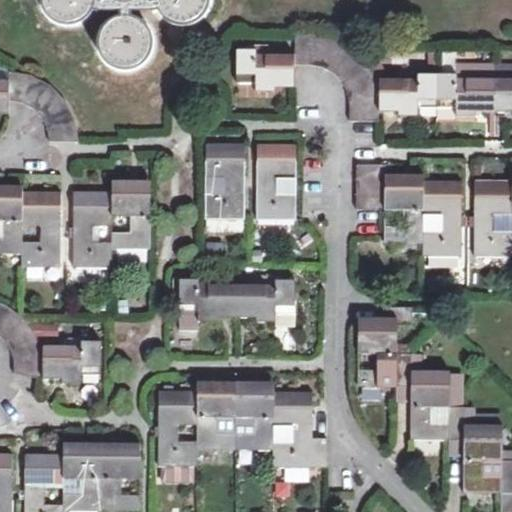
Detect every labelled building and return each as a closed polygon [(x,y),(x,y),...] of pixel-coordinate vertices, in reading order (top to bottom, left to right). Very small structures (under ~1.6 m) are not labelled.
[(101,9),(103,0),(102,0),(42,0),(43,2),(45,9),(47,13),(50,16),(53,19),(57,22),(61,23),(66,24),(70,25),(77,24),(83,22),(89,18),(90,17),(93,13),(96,10),(101,9)] [(101,9),(118,9),(131,9),(153,9),(152,0),(102,0),(103,0),(101,9)] [(152,0),(153,9),(160,9),(161,12),(163,15),(166,19),(169,21),(171,23),(175,25),(177,25),(181,26),(183,27),(187,27),(190,26),(194,25),(196,25),(200,23),(201,21),(205,19),(209,14),(212,7),(213,5),(214,1),(213,0),(152,0)] [(131,16),(131,9),(118,9),(117,16),(112,18),(109,21),(105,24),(104,26),(103,28),(101,32),(98,38),(98,41),(98,47),(100,54),(102,58),(103,60),(106,63),(109,66),(112,68),(114,69),(120,71),(125,72),(131,72),(137,70),(141,68),(144,65),(149,60),(151,56),(153,53),(153,50),(154,46),(154,42),(153,35),(150,29),(148,26),(145,22),(141,20),(138,17),(131,16)] [(294,53),(294,63),(314,64),(321,65),(328,68),(332,70),(338,74),(343,55),(344,41),(331,37),(294,36),(294,53)] [(380,108),(380,81),(376,81),(369,59),(353,42),(344,41),(343,55),(338,74),(342,81),(344,85),(347,93),(348,118),(380,119),(380,108)] [(254,53),(270,53),(270,45),(254,45),(254,48),(254,53)] [(254,53),(254,48),(237,48),(236,82),(255,83),(255,91),(275,91),(275,87),(275,77),(281,77),(282,73),(294,73),(294,63),(294,53),(270,53),(254,53)] [(479,63),(479,77),(495,77),(495,64),(479,63)] [(511,64),(495,64),(495,77),(511,77),(511,64)] [(419,76),(399,75),(381,74),(380,81),(380,108),(398,109),(398,112),(418,112),(419,105),(437,105),(438,70),(419,69),(419,76)] [(479,77),(477,77),(456,76),(456,70),(438,70),(437,105),(456,105),(456,112),(475,114),(476,110),(495,110),(495,77),(479,77)] [(0,98),(9,98),(16,99),(22,102),(29,105),(34,109),(39,114),(43,119),(46,125),(48,128),(49,135),(50,141),(80,141),(76,118),(74,112),(72,107),(70,105),(67,99),(64,96),(61,92),(58,89),(54,86),(46,81),(34,76),(26,74),(9,71),(8,77),(0,77),(0,98)] [(275,77),(275,87),(294,87),(294,73),(282,73),(281,77),(275,77)] [(511,77),(495,77),(495,110),(511,110),(511,77)] [(0,110),(9,110),(9,98),(0,98),(0,110)] [(224,194),(207,194),(207,217),(243,217),(243,189),(243,185),(240,185),(240,177),(244,177),(244,144),(207,143),(207,176),(224,177),(224,194)] [(259,186),(258,190),(258,217),(295,218),(295,195),(277,194),(277,177),(295,176),(296,144),(259,144),(258,177),(262,177),(262,186),(259,186)] [(385,204),(386,184),(386,171),(386,159),(358,159),(357,203),(385,204)] [(423,179),(423,172),(386,171),(386,184),(411,185),(412,179),(423,179)] [(207,176),(207,194),(224,194),(224,177),(207,176)] [(113,178),(113,191),(138,191),(138,185),(150,184),(150,178),(113,178)] [(422,239),(422,229),(423,212),(423,179),(412,179),(411,185),(386,184),(385,204),(385,207),(401,207),(401,222),(385,222),(384,238),(422,239)] [(422,229),(422,239),(422,252),(461,253),(462,220),(462,213),(462,180),(423,179),(423,212),(438,212),(438,229),(422,229)] [(511,180),(477,180),(476,214),(476,219),(475,254),(511,254),(511,230),(495,230),(496,213),(511,213),(511,180)] [(0,182),(0,195),(7,195),(8,191),(22,191),(22,183),(0,182)] [(138,191),(113,191),(113,214),(130,213),(130,230),(113,230),(113,240),(112,246),(150,246),(150,184),(138,185),(138,191)] [(62,190),(22,191),(22,224),(39,224),(38,239),(22,239),(22,251),(22,264),(61,265),(61,232),(62,190)] [(113,191),(75,190),(74,224),(78,225),(78,231),(74,231),(73,265),(74,265),(105,265),(112,265),(112,246),(113,240),(95,240),(96,224),(113,224),(113,214),(113,191)] [(0,218),(1,218),(1,233),(0,233),(0,250),(22,251),(22,239),(22,224),(22,191),(8,191),(7,195),(0,195),(0,218)] [(231,265),(248,265),(249,255),(231,255),(231,265)] [(105,275),(105,265),(74,265),(74,275),(105,275)] [(217,320),(217,316),(236,316),(255,316),(255,319),(275,319),(275,311),(293,312),(294,278),(275,277),(275,284),(256,283),(237,283),(217,283),(198,283),(198,277),(179,277),(178,310),(198,311),(198,319),(217,320)] [(15,369),(43,375),(60,375),(61,379),(81,379),(81,370),(99,370),(99,336),(80,335),(80,342),(62,342),(43,342),(43,356),(41,346),(39,340),(37,335),(35,330),(32,325),(29,321),(26,316),(22,312),(18,309),(13,305),(9,302),(4,300),(0,298),(0,332),(2,334),(4,337),(6,339),(8,342),(10,345),(11,347),(12,351),(13,354),(14,357),(14,360),(15,363),(15,369)] [(382,323),(357,322),(356,346),(375,346),(375,363),(356,362),(355,379),(394,380),(396,380),(397,344),(398,318),(411,318),(411,307),(412,300),(382,299),(382,310),(382,323)] [(357,309),(357,322),(382,323),(382,310),(357,309)] [(198,311),(178,310),(177,328),(198,328),(198,319),(198,311)] [(433,399),(448,399),(449,375),(424,374),(424,370),(409,369),(409,363),(410,352),(410,345),(397,344),(396,380),(409,380),(408,432),(448,433),(448,418),(432,417),(433,399)] [(410,352),(409,363),(420,363),(420,353),(410,352)] [(420,363),(409,363),(409,369),(424,370),(424,374),(449,375),(449,364),(420,363)] [(236,377),(199,377),(199,383),(210,383),(210,388),(236,388),(236,377)] [(275,383),(275,377),(236,377),(236,388),(261,388),(261,383),(275,383)] [(199,383),(199,388),(197,421),(197,438),(197,446),(234,446),(234,428),(219,427),(219,412),(235,412),(236,388),(210,388),(210,383),(199,383)] [(261,388),(236,388),(235,412),(253,412),(252,429),(234,428),(234,446),(273,447),(273,440),(273,422),(274,389),(275,383),(261,383),(261,388)] [(199,388),(160,387),(159,421),(164,421),(164,428),(159,428),(158,461),(197,462),(197,446),(197,438),(180,438),(181,421),(197,421),(199,388)] [(313,388),(274,389),(273,422),(290,422),(290,440),(273,440),(273,447),(272,463),(326,465),(327,433),(308,432),(308,426),(312,426),(313,388)] [(485,452),(500,452),(500,430),(481,429),(481,425),(462,424),(462,417),(462,399),(448,399),(448,418),(448,433),(462,433),(461,486),(499,487),(500,471),(484,470),(485,452)] [(481,429),(500,430),(500,419),(462,417),(462,424),(481,425),(481,429)] [(65,437),(65,450),(87,450),(88,443),(102,443),(102,437),(65,437)] [(140,447),(140,438),(102,437),(102,443),(115,444),(116,447),(140,447)] [(65,450),(65,471),(79,472),(79,488),(64,488),(64,498),(64,505),(101,505),(102,443),(88,443),(87,450),(65,450)] [(115,444),(102,443),(101,505),(139,505),(139,488),(123,488),(123,472),(140,472),(140,447),(116,447),(115,444)] [(0,511),(10,511),(11,489),(7,489),(7,481),(12,482),(12,448),(0,448),(0,511)] [(65,450),(25,449),(24,482),(29,482),(30,489),(24,489),(23,511),(63,511),(64,505),(64,498),(45,498),(46,481),(64,482),(65,471),(65,450)] [(511,452),(500,452),(500,471),(499,487),(511,487),(511,452)] [(289,465),(287,479),(305,481),(306,467),(289,465)]
